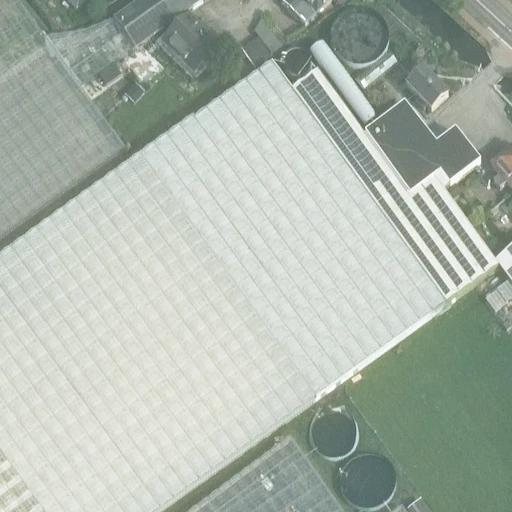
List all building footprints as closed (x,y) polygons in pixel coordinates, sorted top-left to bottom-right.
[(64,0),(76,13),(90,0),(64,0)] [(334,0),(284,0),(280,4),(306,30),(318,19),(317,17),(334,0)] [(262,22),(254,35),(258,41),(271,60),(288,49),(268,18),(262,22)] [(189,19),(162,47),(193,78),(221,51),(219,49),(221,47),(204,29),(202,31),(189,19)] [(242,53),(255,72),(271,60),(258,41),(242,53)] [(424,115),(427,112),(431,116),(448,100),(424,75),(426,72),(420,65),(407,78),(413,84),(407,91),(417,102),(414,105),(424,115)] [(126,96),(125,97),(133,106),(144,96),(135,87),(126,96)] [(500,193),(507,187),(511,191),(511,151),(492,169),(501,179),(494,185),(500,193)] [(455,187),(447,194),(455,202),(462,196),(455,187)] [(496,242),(489,247),(494,254),(501,248),(496,242)] [(511,289),(511,252),(494,266),(511,289)] [(402,511),(401,511),(339,511),(291,442),(196,511),(402,511)] [(427,511),(421,503),(408,511),(427,511)]
